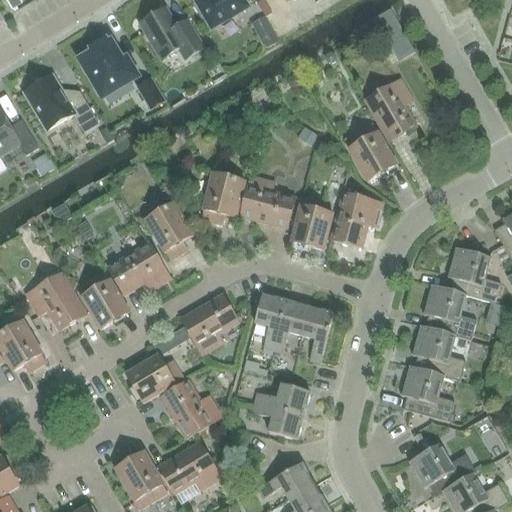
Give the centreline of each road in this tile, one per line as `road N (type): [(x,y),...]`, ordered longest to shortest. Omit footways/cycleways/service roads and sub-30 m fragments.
road 1 (residential): [(100,368),(153,326),(258,268),(380,299)]
road 2 (residential): [(366,511),(344,450),(380,299)]
road 3 (residential): [(380,299),(394,247),(423,218),(511,168)]
road 4 (residential): [(511,157),(419,0)]
road 5 (residential): [(79,459),(58,471),(24,413),(100,368)]
road 6 (residential): [(100,368),(131,427),(79,459)]
road 7 (residential): [(0,63),(108,0)]
